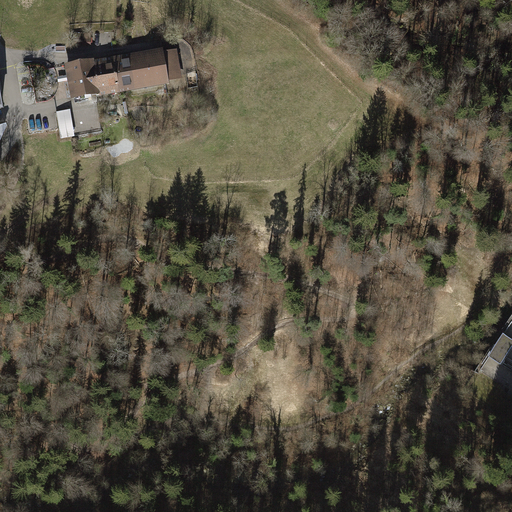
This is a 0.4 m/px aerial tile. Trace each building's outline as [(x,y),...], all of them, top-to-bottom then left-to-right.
[(91,34),(74,35),(75,48),(92,47),(91,34)] [(163,52),(116,60),(121,96),(169,89),(169,84),(181,82),(176,55),(164,57),(163,52)] [(102,99),(121,96),(116,60),(97,63),(102,99)] [(73,104),(102,99),(97,63),(67,68),(73,104)] [(70,113),(58,116),(61,133),(74,130),(70,113)] [(511,343),(504,338),(489,360),(502,369),(506,362),(511,353),(511,343)]
